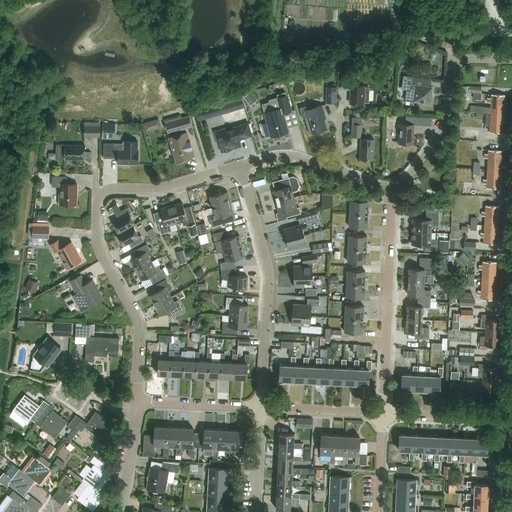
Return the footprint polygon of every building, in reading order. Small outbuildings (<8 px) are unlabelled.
[(422,72),(430,73),(431,64),(423,63),(422,72)] [(352,76),(345,76),(342,75),(341,89),(351,90),(350,103),(363,104),(363,102),(369,102),(370,87),(364,87),(364,86),(352,85),(352,76)] [(406,100),(413,101),(430,104),(433,87),(420,85),(421,78),(412,77),(403,75),(402,89),(407,90),(406,100)] [(336,86),(336,84),(326,84),(326,103),(337,103),(338,86),(336,86)] [(244,97),(251,105),(257,100),(251,92),(244,97)] [(491,94),(491,98),(487,98),(487,102),(491,102),(490,113),(503,114),(504,95),(491,94)] [(292,111),(287,95),(269,100),(270,103),(263,105),(265,113),(264,113),(271,136),(288,131),(283,113),(292,111)] [(222,115),(236,110),(232,100),(219,104),(222,115)] [(313,108),(312,104),(300,108),(303,118),(306,117),(308,123),(306,123),(309,134),(327,128),(324,119),(326,119),(322,105),(313,108)] [(503,114),(490,113),(486,113),(486,126),(490,126),(489,132),(502,132),(503,114)] [(190,116),(166,123),(169,134),(193,127),(190,116)] [(414,125),(420,125),(420,117),(406,116),(406,124),(400,124),(399,143),(413,144),(414,125)] [(161,127),(159,119),(143,123),(146,132),(161,127)] [(351,136),(361,137),(361,124),(352,124),(351,136)] [(247,125),(224,132),(223,129),(214,132),(216,141),(219,140),(222,150),(239,145),(237,139),(250,135),(247,125)] [(84,137),(99,137),(100,126),(84,126),(84,137)] [(467,136),(481,136),(481,128),(467,128),(467,136)] [(190,149),(191,149),(186,132),(169,137),(176,163),(192,158),(190,149)] [(359,159),(372,159),(373,139),(360,139),(359,159)] [(138,164),(138,150),(138,141),(124,141),(124,144),(104,143),(103,158),(118,159),(118,164),(138,164)] [(84,158),(91,158),(91,153),(84,152),(85,146),(56,145),(56,159),(84,160),(84,158)] [(483,158),(488,158),(487,169),(500,170),(501,151),(488,150),(488,153),(484,153),(483,158)] [(499,189),(500,170),(487,169),(487,170),(487,179),(483,179),(482,183),(487,183),(486,188),(499,189)] [(273,190),(276,202),(294,197),(292,192),(298,191),(300,186),(298,179),(294,176),(277,181),(279,189),(273,190)] [(66,178),(52,177),(52,187),(60,187),(59,205),(76,205),(77,185),(66,184),(66,178)] [(209,197),(212,208),(230,203),(227,191),(209,197)] [(325,193),(324,206),(335,207),(335,193),(325,193)] [(294,197),(276,202),(279,213),(281,212),(283,218),(301,213),(299,207),(296,208),(294,197)] [(182,203),(171,206),(176,224),(182,222),(183,226),(188,224),(188,223),(194,221),(190,207),(184,209),(182,203)] [(230,203),(212,208),(214,213),(208,215),(212,227),(225,223),(223,217),(233,214),(230,203)] [(176,224),(171,206),(160,209),(165,227),(176,224)] [(486,206),(485,212),(481,212),(481,215),(485,216),(485,225),(497,225),(498,207),(486,206)] [(132,225),(134,225),(135,225),(129,214),(131,213),(128,207),(115,215),(118,220),(113,223),(113,222),(112,223),(119,235),(126,231),(125,229),(132,225)] [(317,213),(298,218),(299,225),(301,224),(306,223),(319,220),(317,213)] [(412,232),(430,233),(431,226),(438,226),(438,221),(438,215),(425,214),(425,220),(412,220),(412,232)] [(33,238),(50,239),(50,223),(34,223),(33,238)] [(283,229),(286,239),(304,234),(303,230),(308,229),(306,223),(301,224),(299,225),(283,229)] [(119,235),(117,235),(123,247),(123,246),(128,243),(131,249),(144,241),(141,236),(139,237),(132,225),(125,229),(126,231),(119,235)] [(199,235),(196,225),(188,227),(191,237),(199,235)] [(485,225),(484,233),(480,233),(480,237),(484,237),(484,243),(496,244),(497,225),(485,225)] [(156,228),(150,231),(154,237),(159,234),(156,228)] [(208,231),(200,233),(203,243),(211,240),(208,231)] [(223,251),(242,246),(239,235),(226,239),(223,231),(212,234),(215,246),(222,245),(223,251)] [(437,252),(437,245),(437,239),(430,239),(430,233),(412,232),(412,244),(424,245),(424,251),(437,252)] [(307,245),(304,234),(286,239),(289,250),(307,245)] [(449,240),(439,240),(439,252),(449,252),(449,240)] [(81,261),(71,242),(62,248),(58,241),(50,245),(54,253),(57,252),(66,269),(81,261)] [(464,251),(476,251),(476,242),(464,241),(464,251)] [(312,245),(314,253),(333,250),(331,242),(312,245)] [(130,261),(135,271),(151,262),(148,257),(152,255),(146,245),(132,253),(135,258),(130,261)] [(220,269),(233,268),(231,260),(245,257),(242,246),(223,251),(226,261),(220,263),(220,269)] [(183,250),(176,252),(179,264),(186,262),(183,250)] [(463,253),(457,258),(464,265),(469,259),(463,253)] [(293,277),(312,276),(311,262),(317,261),(316,254),(301,257),(302,263),(306,263),(306,266),(293,266),(293,277)] [(408,282),(424,283),(424,275),(432,275),(432,258),(420,258),(420,264),(419,269),(409,269),(408,282)] [(151,262),(135,271),(141,281),(149,277),(152,283),(167,275),(163,269),(160,270),(158,266),(154,268),(151,262)] [(483,262),(483,265),(479,265),(478,269),(482,269),(482,280),(495,281),(496,262),(483,262)] [(172,263),(166,267),(170,273),(176,270),(172,263)] [(233,268),(220,269),(221,280),(228,280),(227,287),(240,288),(240,289),(246,290),(247,277),(233,276),(233,268)] [(196,274),(200,279),(206,273),(201,269),(196,274)] [(69,282),(76,293),(73,295),(82,312),(90,307),(103,300),(92,281),(85,285),(80,276),(69,282)] [(312,276),(293,277),(293,287),(312,286),(312,276)] [(26,287),(36,292),(40,283),(30,278),(26,287)] [(149,296),(154,306),(170,297),(167,292),(171,290),(169,285),(170,284),(167,279),(152,287),(155,293),(149,296)] [(494,300),(495,281),(482,280),(481,291),(477,290),(477,294),(481,294),(481,299),(494,300)] [(66,281),(60,284),(64,291),(70,288),(66,281)] [(418,295),(418,301),(431,302),(431,298),(431,291),(424,290),(424,283),(408,282),(408,295),(418,295)] [(207,283),(199,285),(200,291),(208,290),(207,283)] [(443,283),(443,291),(451,291),(451,283),(443,283)] [(170,297),(154,306),(160,316),(165,313),(168,319),(183,311),(177,301),(173,303),(170,297)] [(229,315),(248,316),(249,305),(242,305),(243,298),(227,297),(226,308),(230,309),(229,315)] [(475,299),(460,298),(459,305),(475,306),(475,299)] [(430,308),(430,306),(435,306),(435,302),(431,302),(418,301),(418,307),(407,306),(406,319),(422,320),(423,307),(430,308)] [(292,314),(310,316),(311,305),(292,304),(292,314)] [(310,316),(292,314),(291,325),(305,326),(305,332),(321,333),(321,326),(310,326),(310,316)] [(248,316),(229,315),(229,321),(223,321),(222,333),(237,334),(238,327),(247,328),(248,316)] [(485,328),(485,332),(500,333),(501,319),(488,319),(488,315),(481,315),(480,328),(485,328)] [(422,320),(406,319),(406,332),(416,333),(416,338),(429,339),(430,328),(422,327),(422,320)] [(191,326),(198,328),(200,322),(193,320),(191,326)] [(55,335),(72,336),(72,322),(55,321),(55,335)] [(500,333),(485,332),(485,336),(480,336),(479,349),(486,349),(486,346),(499,347),(500,333)] [(107,354),(118,355),(119,339),(87,337),(85,362),(93,362),(94,356),(107,357),(107,354)] [(33,356),(34,357),(32,370),(40,371),(45,365),(46,366),(60,348),(47,339),(33,356)] [(475,348),(460,347),(459,355),(474,356),(475,348)] [(183,361),(183,376),(195,377),(196,361),(198,361),(199,352),(194,352),(194,351),(186,350),(186,352),(186,361),(183,361)] [(158,359),(157,375),(170,375),(171,360),(173,360),(174,351),(169,351),(169,360),(158,359)] [(183,361),(186,361),(186,352),(182,351),(181,361),(173,360),(171,360),(170,375),(183,376),(183,361)] [(209,362),(211,362),(211,353),(207,353),(207,362),(198,361),(196,361),(195,377),(208,377),(209,362)] [(209,362),(208,377),(221,378),(222,363),(224,363),(224,353),(219,353),(219,354),(211,353),(211,362),(209,362)] [(222,363),(221,378),(234,378),(234,363),(236,363),(237,354),(232,354),(232,363),(224,363),(222,363)] [(244,364),(236,363),(234,363),(234,378),(246,379),(247,364),(249,364),(249,355),(245,354),(244,364)] [(292,366),(294,366),(295,357),(290,357),(290,366),(279,365),(279,381),(291,381),(292,366)] [(303,367),(294,366),(292,366),(291,381),(304,382),(305,367),(307,367),(308,358),(303,357),(303,367)] [(318,368),(320,368),(320,358),(319,358),(316,358),(315,367),(307,367),(305,367),(304,382),(317,383),(318,368)] [(328,368),(320,368),(318,368),(317,383),(330,383),(330,368),(333,368),(333,359),(328,359),(328,368)] [(343,369),(345,369),(346,360),(341,359),(340,369),(333,368),(330,368),(330,383),(342,384),(343,369)] [(353,369),(345,369),(343,369),(342,384),(355,385),(356,370),(358,370),(358,360),(354,360),(353,369)] [(356,370),(355,385),(368,385),(369,370),(371,371),(371,361),(366,361),(366,370),(358,370),(356,370)] [(483,377),(482,381),(497,382),(498,369),(485,368),(486,365),(479,364),(478,377),(483,377)] [(415,376),(417,376),(418,367),(413,366),(413,376),(402,375),(401,390),(414,391),(415,376)] [(425,376),(417,376),(415,376),(414,391),(427,391),(428,376),(430,376),(430,367),(426,367),(425,376)] [(428,376),(427,391),(439,392),(440,377),(442,377),(443,368),(438,368),(438,377),(430,376),(428,376)] [(451,380),(451,389),(463,389),(464,381),(451,380)] [(497,396),(497,382),(482,381),(482,385),(477,385),(476,398),(483,398),(484,395),(497,396)] [(40,415),(48,404),(43,401),(39,406),(24,395),(12,410),(28,422),(35,412),(40,415)] [(45,419),(40,427),(55,438),(67,422),(52,410),(53,408),(48,404),(40,415),(45,419)] [(84,428),(99,439),(111,423),(96,412),(86,424),(81,419),(80,419),(72,430),(70,433),(67,436),(67,437),(71,441),(79,431),(81,432),(84,428)] [(72,430),(80,419),(75,415),(67,427),(72,430)] [(312,427),(312,419),(304,419),(304,426),(312,427)] [(11,434),(14,427),(7,424),(4,431),(11,434)] [(166,446),(167,428),(154,427),(153,445),(163,446),(163,455),(168,455),(168,446),(166,446)] [(180,428),(167,428),(166,446),(168,446),(176,446),(176,455),(180,455),(181,447),(179,447),(180,428)] [(198,448),(199,434),(192,434),(193,429),(180,428),(179,447),(181,447),(188,447),(188,456),(193,456),(193,447),(198,448)] [(204,434),(199,434),(198,448),(203,448),(212,448),(212,457),(217,457),(218,448),(216,448),(217,430),(204,429),(204,434)] [(230,458),(230,449),(228,449),(229,430),(217,430),(216,448),(218,448),(225,449),(225,457),(230,458)] [(228,449),(230,449),(238,449),(237,458),(242,458),(243,449),(241,449),(242,431),(229,430),(228,449)] [(293,446),(293,448),(301,448),(302,443),(293,443),(294,434),(279,433),(279,446),(293,446)] [(330,454),(329,463),(329,467),(334,467),(334,463),(335,454),(333,454),(334,436),(321,435),(320,453),(330,454)] [(414,460),(414,451),(411,451),(412,436),(399,435),(398,450),(409,451),(409,460),(414,460)] [(333,454),(335,454),(342,454),(342,463),(347,463),(347,455),(345,455),(346,436),(334,436),(333,454)] [(359,437),(346,436),(345,455),(347,455),(355,455),(354,464),(367,464),(367,455),(358,455),(359,437)] [(426,461),(427,452),(424,451),(424,436),(412,436),(411,451),(414,451),(422,451),(422,461),(426,461)] [(439,461),(439,452),(436,452),(437,437),(424,436),(424,451),(427,452),(434,452),(434,461),(439,461)] [(451,462),(452,453),(449,453),(450,438),(437,437),(436,452),(439,452),(447,453),(447,462),(451,462)] [(464,463),(464,454),(462,453),(463,438),(450,438),(449,453),(452,453),(460,453),(459,462),(464,463)] [(477,463),(477,454),(475,454),(475,439),(463,438),(462,453),(464,454),(472,454),(472,463),(477,463)] [(475,454),(477,454),(485,455),(485,464),(489,464),(490,455),(487,455),(488,440),(475,439),(475,454)] [(94,451),(99,455),(106,447),(100,443),(94,451)] [(50,444),(43,453),(49,456),(55,447),(50,444)] [(293,456),(293,448),(293,446),(279,446),(278,458),(293,459),(292,461),(301,461),(301,456),(293,456)] [(34,457),(51,470),(54,466),(38,453),(34,457)] [(82,479),(88,484),(88,483),(98,491),(99,491),(110,476),(101,470),(105,464),(94,456),(90,462),(94,464),(82,479)] [(34,457),(23,471),(23,472),(35,480),(35,481),(40,485),(51,470),(34,457)] [(57,458),(53,464),(61,470),(65,463),(57,458)] [(278,458),(277,471),(292,472),(292,473),(301,474),(301,468),(292,468),(292,461),(293,459),(278,458)] [(168,471),(178,473),(179,466),(162,463),(161,469),(149,467),(146,489),(165,492),(168,471)] [(190,464),(189,473),(198,474),(199,464),(190,464)] [(19,468),(12,478),(4,471),(0,476),(0,480),(8,486),(9,484),(24,496),(35,481),(35,480),(23,472),(23,471),(19,468)] [(209,468),(208,482),(227,483),(228,469),(209,468)] [(291,486),(300,486),(300,481),(292,481),(292,473),(292,472),(277,471),(277,484),(292,484),(291,486)] [(330,476),(330,490),(349,491),(349,477),(330,476)] [(397,478),(397,492),(415,493),(416,479),(397,478)] [(58,483),(61,485),(61,486),(65,489),(68,484),(62,479),(58,483)] [(475,486),(474,494),(474,496),(488,497),(489,484),(475,483),(475,482),(467,481),(467,486),(475,486)] [(208,482),(207,496),(226,497),(227,483),(208,482)] [(88,483),(88,484),(77,499),(93,511),(105,496),(99,491),(98,491),(88,483)] [(292,484),(277,484),(276,496),(291,497),(291,498),(299,499),(299,494),(291,494),(291,486),(292,484)] [(52,498),(57,502),(65,490),(60,486),(52,497),(52,498)] [(28,501),(14,489),(9,495),(12,498),(1,511),(26,511),(28,510),(23,506),(28,501)] [(65,490),(57,502),(62,505),(63,504),(71,494),(65,490)] [(330,490),(329,504),(348,505),(349,491),(330,490)] [(397,492),(396,507),(415,508),(415,493),(397,492)] [(474,509),(487,510),(488,497),(474,496),(474,494),(466,493),(466,498),(474,499),(474,506),(474,509)] [(28,501),(38,509),(42,505),(31,496),(28,501)] [(207,496),(206,510),(225,511),(226,497),(207,496)] [(290,506),(291,498),(291,497),(276,496),(276,509),(290,510),(290,511),(299,511),(299,506),(290,506)] [(423,505),(431,505),(431,497),(423,496),(423,505)] [(23,506),(28,510),(30,511),(36,511),(38,509),(28,501),(23,506)]
